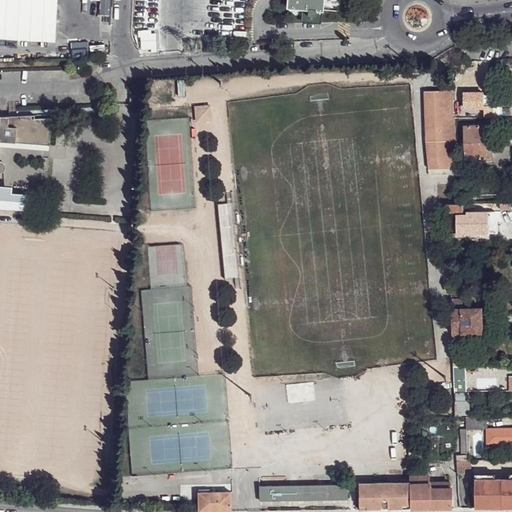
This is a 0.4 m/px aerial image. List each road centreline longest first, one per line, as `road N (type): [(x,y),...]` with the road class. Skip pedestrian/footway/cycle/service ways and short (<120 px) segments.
road 1 (residential): [(124,0),(123,66),(369,50),(400,38)]
road 2 (unknown): [(123,66),(120,189)]
